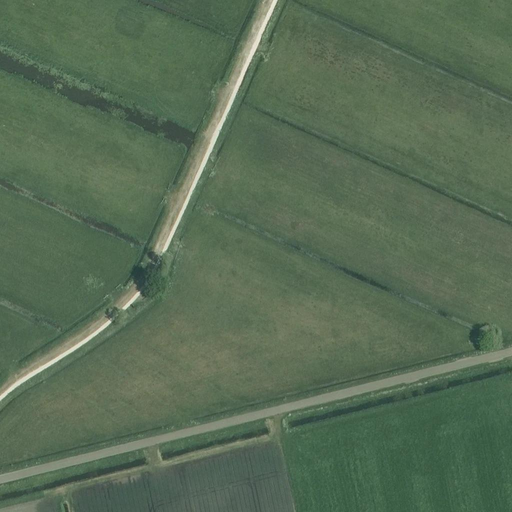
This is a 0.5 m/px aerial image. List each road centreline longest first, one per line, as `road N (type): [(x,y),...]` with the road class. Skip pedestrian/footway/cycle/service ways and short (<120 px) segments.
road 1 (unclassified): [(0,480),(511,352)]
road 2 (track): [(266,0),(143,275),(103,316),(0,387)]
